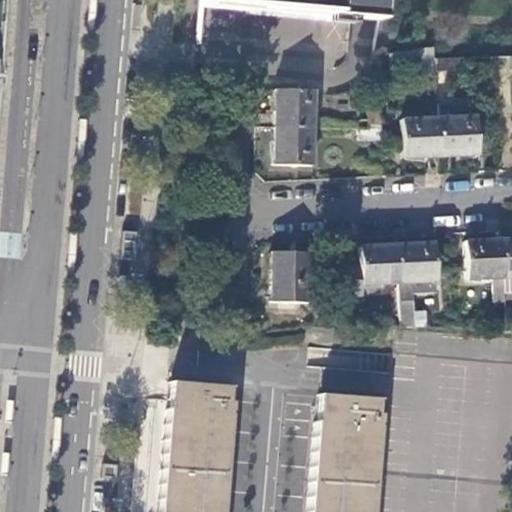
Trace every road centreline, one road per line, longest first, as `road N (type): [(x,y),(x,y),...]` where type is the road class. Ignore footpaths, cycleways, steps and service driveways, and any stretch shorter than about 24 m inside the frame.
road 1 (primary): [(69,511),(113,0)]
road 2 (residential): [(243,214),(511,201)]
